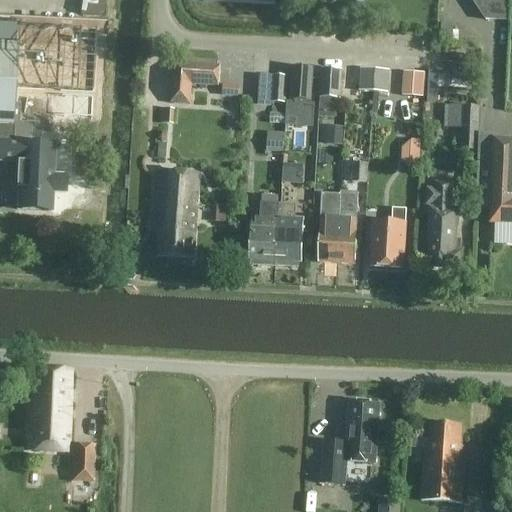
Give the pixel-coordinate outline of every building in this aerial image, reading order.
[(9,142),(10,126),(11,126),(16,45),(0,44),(0,162),(19,163),(19,164),(21,164),(21,163),(23,163),(22,174),(20,174),(20,173),(19,173),(17,211),(51,213),(52,194),(65,194),(65,177),(53,176),(54,146),(38,146),(38,144),(37,144),(37,146),(17,145),(17,143),(9,142)] [(54,51),(44,65),(55,74),(65,60),(54,51)] [(169,105),(190,106),(191,87),(220,88),(220,67),(171,65),(169,105)] [(291,68),(289,100),(309,102),(311,70),(291,68)] [(321,70),(319,100),(340,102),(341,72),(321,70)] [(360,93),(373,94),(374,71),(361,70),(360,93)] [(373,94),(373,101),(387,102),(389,72),(374,71),(373,94)] [(429,72),(428,82),(427,96),(436,97),(437,82),(461,84),(461,74),(429,72)] [(285,105),(287,78),(273,77),(271,104),(285,105)] [(462,152),(478,153),(479,129),(480,108),(460,107),(459,128),(463,128),(462,152)] [(285,126),(286,116),(270,115),(269,125),(285,126)] [(511,141),(494,141),(491,226),(511,226),(511,141)] [(156,144),(155,159),(164,160),(165,145),(156,144)] [(366,185),(367,165),(352,164),(351,184),(366,185)] [(192,256),(197,176),(158,173),(155,221),(160,222),(158,254),(192,256)] [(285,176),(284,186),(299,186),(299,176),(285,176)] [(435,185),(435,190),(427,190),(426,207),(438,208),(438,212),(431,211),(428,268),(460,270),(461,255),(460,255),(460,243),(455,242),(455,228),(458,228),(459,216),(456,215),(456,213),(451,212),(453,186),(435,185)] [(315,188),(314,204),(314,205),(330,205),(331,189),(315,188)] [(339,222),(337,265),(354,266),(358,195),(340,194),(339,222)] [(262,197),(261,205),(260,226),(251,225),(250,233),(251,233),(249,261),(252,261),(251,266),(274,267),(277,217),(280,217),(280,207),(278,207),(279,198),(262,197)] [(393,201),(391,224),(373,223),(370,268),(403,269),(407,202),(393,201)] [(277,217),(274,267),(298,269),(298,264),(300,264),(302,234),(301,234),(302,220),(293,220),(293,208),(280,207),(280,217),(277,217)] [(339,222),(321,221),(319,265),(337,265),(339,222)] [(70,371),(29,370),(25,451),(66,454),(70,371)] [(349,404),(346,445),(339,444),(337,462),(375,465),(379,406),(349,404)] [(461,505),(465,448),(461,448),(462,427),(430,425),(429,446),(425,446),(421,502),(461,505)] [(71,482),(92,483),(92,446),(72,446),(71,482)]
